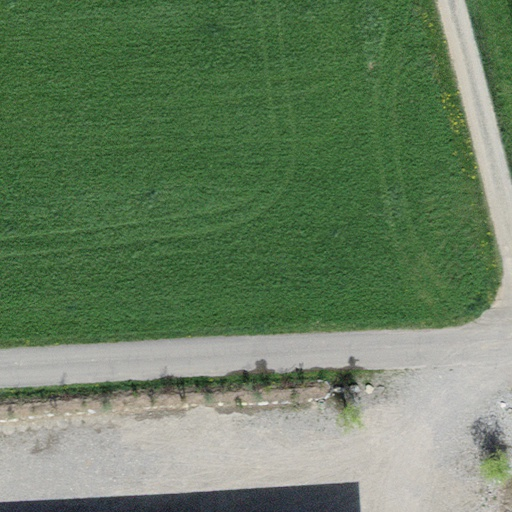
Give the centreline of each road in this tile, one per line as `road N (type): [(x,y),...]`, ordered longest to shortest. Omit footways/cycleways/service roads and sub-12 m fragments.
road 1 (unclassified): [(511,358),(0,382)]
road 2 (track): [(442,0),(511,270)]
